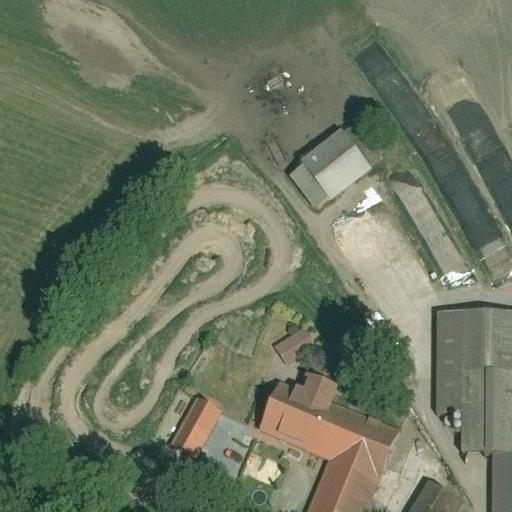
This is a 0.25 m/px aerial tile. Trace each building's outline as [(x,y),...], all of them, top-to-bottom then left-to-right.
[(301,167),(334,205),(374,172),(341,134),(301,167)] [(511,511),(511,315),(435,315),(434,417),(463,417),(463,460),(506,461),(505,511),(511,511)] [(298,328),(274,351),(291,368),(314,345),(298,328)] [(288,373),(261,438),(326,464),(306,511),(365,511),(377,485),(381,487),(408,421),(288,373)] [(194,402),(171,447),(202,463),(225,418),(194,402)] [(454,511),(461,501),(431,483),(414,511),(454,511)]
